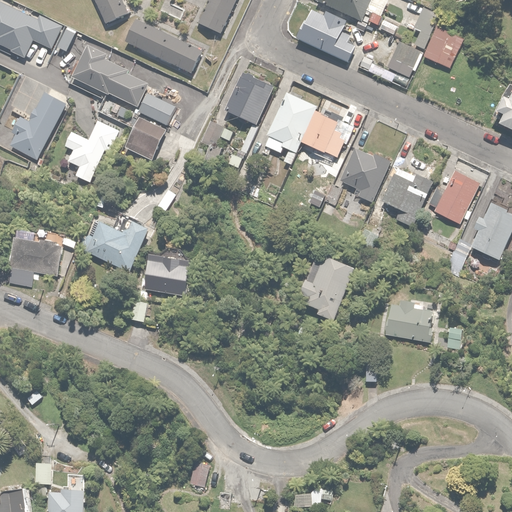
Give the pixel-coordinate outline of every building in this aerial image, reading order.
[(41,20),(0,0),(0,43),(27,57),(36,39),(54,48),(64,26),(43,16),(41,20)] [(127,0),(98,0),(109,22),(133,10),(127,0)] [(210,0),(200,21),(222,32),(237,0),(210,0)] [(320,0),(369,22),(370,20),(381,25),(385,17),(381,15),(388,0),(320,0)] [(309,27),(304,25),(300,36),(353,60),(361,42),(345,35),(352,20),(331,10),(328,16),(316,10),(309,27)] [(140,18),(129,41),(194,73),(205,50),(140,18)] [(452,69),(467,36),(440,24),(425,57),(452,69)] [(78,33),(69,28),(60,47),(69,51),(78,33)] [(402,39),(393,58),(417,70),(426,51),(402,39)] [(111,55),(90,45),(76,76),(141,106),(152,82),(130,71),(131,69),(109,59),(111,55)] [(277,91),(244,76),(229,109),(261,124),(277,91)] [(301,153),(320,111),(322,106),(289,91),(270,133),(272,134),(267,145),(284,152),(287,146),(292,149),(287,161),(293,164),(299,152),(301,153)] [(39,160),(69,104),(48,92),(33,122),(22,116),(13,132),(16,134),(10,145),(39,160)] [(179,106),(151,93),(142,111),(170,124),(179,106)] [(511,96),(509,96),(503,111),(509,114),(505,123),(511,125),(511,96)] [(320,111),(301,153),(307,155),(311,145),(316,147),(314,152),(335,162),(338,155),(335,153),(338,145),(342,147),(345,140),(349,142),(357,124),(342,117),(340,121),(320,111)] [(170,130),(141,117),(127,146),(156,160),(170,130)] [(91,139),(74,130),(67,145),(75,149),(69,162),(80,167),(76,175),(91,182),(108,150),(112,152),(122,130),(101,119),(91,139)] [(226,127),(213,122),(204,143),(212,147),(208,156),(220,161),(225,150),(218,147),(226,127)] [(377,156),(359,148),(343,181),(363,190),(360,196),(375,203),(395,161),(379,153),(377,156)] [(25,169),(3,162),(0,171),(0,181),(19,188),(25,169)] [(414,226),(435,180),(421,173),(419,177),(399,168),(384,201),(402,209),(397,219),(414,226)] [(437,204),(435,209),(462,222),(482,181),(458,169),(447,189),(438,184),(430,201),(437,204)] [(352,213),(326,201),(316,219),(343,232),(352,213)] [(482,230),(474,245),(500,259),(511,236),(511,213),(509,212),(510,209),(496,202),(488,218),(484,216),(478,228),(482,230)] [(387,208),(375,203),(362,230),(366,232),(361,241),(375,248),(383,229),(379,227),(387,208)] [(129,235),(99,219),(84,248),(130,272),(153,229),(137,220),(129,235)] [(39,242),(18,239),(12,268),(16,268),(13,283),(29,286),(33,269),(59,275),(65,247),(59,245),(60,240),(40,236),(39,242)] [(200,261),(154,253),(149,289),(195,296),(200,261)] [(359,268),(329,255),(317,282),(311,279),(305,294),(312,297),(309,303),(322,309),(320,313),(336,320),(359,268)] [(151,291),(139,289),(137,298),(148,301),(151,291)] [(392,304),(388,333),(433,341),(439,310),(423,307),(424,301),(407,298),(405,307),(392,304)] [(138,301),(134,318),(148,321),(152,304),(138,301)] [(380,356),(369,355),(368,380),(380,381),(380,356)] [(54,462),(38,462),(37,484),(54,484),(54,462)] [(207,487),(213,467),(197,462),(191,482),(207,487)] [(70,474),(70,488),(68,488),(68,491),(50,491),(49,511),(88,511),(89,475),(70,474)] [(32,511),(30,487),(3,490),(5,501),(0,501),(0,511),(32,511)] [(325,489),(325,487),(312,487),(312,492),(298,492),(298,506),(325,506),(325,499),(334,499),(334,489),(325,489)]
